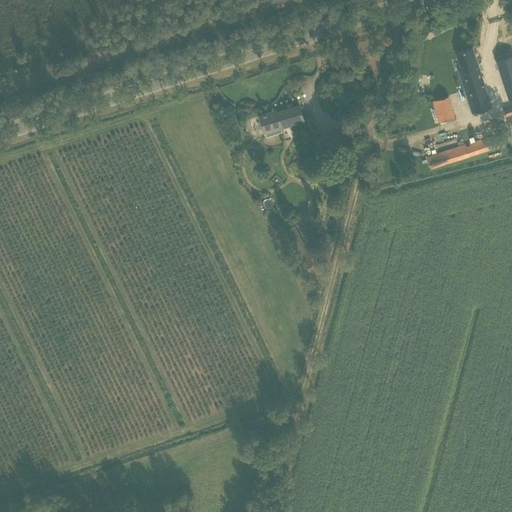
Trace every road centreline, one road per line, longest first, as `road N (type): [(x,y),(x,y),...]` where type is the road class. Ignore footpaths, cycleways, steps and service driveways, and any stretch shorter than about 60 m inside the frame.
road 1 (track): [(272,511),(363,169),(397,21),(391,1)]
road 2 (tertiary): [(0,135),(422,0)]
